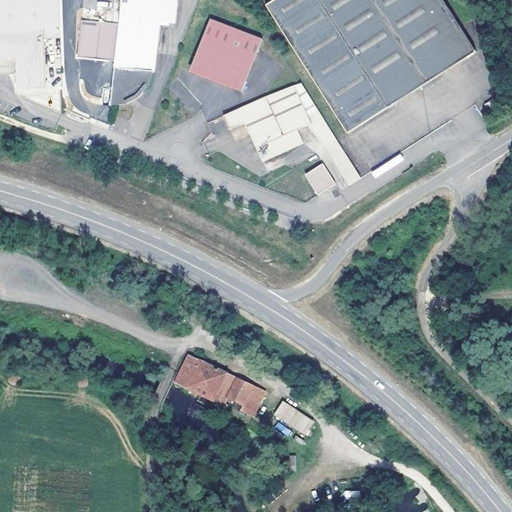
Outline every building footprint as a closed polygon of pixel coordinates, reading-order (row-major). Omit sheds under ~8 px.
[(63,36),(62,0),(0,0),(0,57),(18,56),(19,87),(49,86),(47,37),(63,36)] [(123,3),(122,24),(118,61),(114,104),(122,104),(128,103),(135,99),(139,97),(142,94),(145,90),(147,87),(149,82),(151,74),(154,74),(160,24),(178,25),(180,0),(132,0),(132,7),(123,3)] [(273,0),(268,4),(277,17),(315,78),(349,132),(476,51),(459,24),(443,0),(273,0)] [(246,91),(267,37),(214,17),(195,66),(217,75),(220,68),(234,74),(246,91)] [(118,61),(122,24),(85,20),(82,53),(86,58),(118,61)] [(193,71),(246,91),(234,74),(220,68),(217,75),(195,66),(193,71)] [(265,97),(226,115),(232,129),(248,122),(266,161),(307,142),(301,129),(312,124),(315,122),(312,115),(306,101),(298,84),(265,97)] [(306,101),(312,115),(320,110),(313,98),(306,101)] [(491,113),(499,108),(493,100),(486,104),(491,113)] [(320,110),(312,115),(315,122),(312,124),(351,185),(362,178),(320,110)] [(319,194),(336,183),(323,164),(306,175),(319,194)] [(253,416),(266,390),(190,355),(177,384),(216,402),(224,405),(228,399),(243,406),(241,411),(253,416)] [(276,414),(300,430),(310,419),(284,402),(276,414)] [(310,419),(300,430),(305,433),(313,421),(310,419)] [(344,490),(344,498),(359,499),(360,491),(344,490)]
